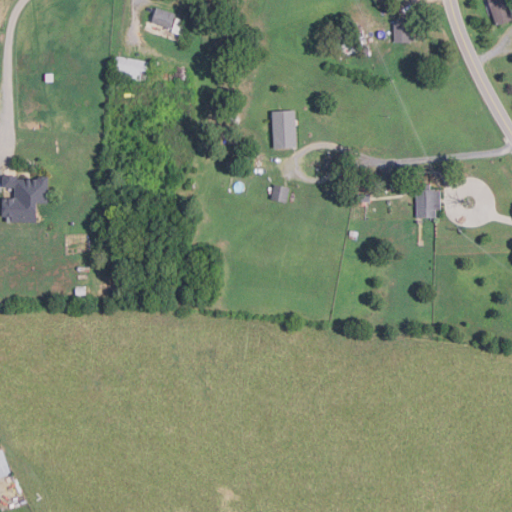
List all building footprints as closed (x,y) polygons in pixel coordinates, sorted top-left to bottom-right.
[(511,17),(511,0),(490,0),(497,22),(511,17)] [(154,22),(173,26),(176,11),(157,7),(154,22)] [(169,31),(179,34),(184,21),(174,17),(169,31)] [(416,40),(414,18),(394,20),(397,42),(416,40)] [(152,63),(121,54),(115,74),(146,82),(152,63)] [(53,80),(44,80),(44,72),(53,72),(53,80)] [(294,109),(270,110),(273,147),(296,146),(294,109)] [(51,176),(5,175),(5,187),(7,187),(6,220),(41,221),(41,203),(50,203),(51,176)] [(289,186),(274,183),(270,198),(286,202),(289,186)] [(415,188),(416,216),(435,216),(435,208),(440,208),(440,189),(434,189),(434,188),(430,188),(430,183),(420,183),(420,188),(415,188)] [(369,201),(357,201),(357,193),(369,193),(369,201)] [(85,294),(76,295),(75,287),(84,286),(85,294)] [(0,475),(9,473),(1,449),(0,449),(0,475)]
